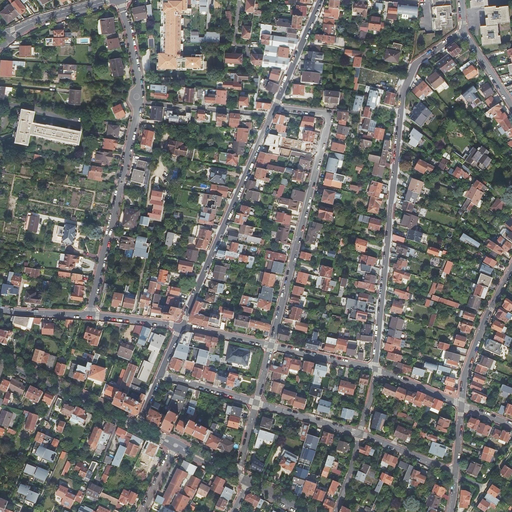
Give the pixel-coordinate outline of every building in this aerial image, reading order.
[(26,9),(25,8),(18,0),(14,0),(11,3),(19,13),(20,14),(26,9)] [(183,14),(183,0),(161,0),(160,67),(202,68),(202,55),(182,55),(183,14)] [(187,0),(183,0),(183,14),(192,14),(192,8),(187,8),(187,4),(187,0)] [(199,4),(199,9),(199,11),(207,11),(207,5),(207,0),(199,0),(200,0),(199,4)] [(245,11),(254,12),(254,10),(255,4),(255,1),(247,0),(246,0),(247,1),(246,5),(245,11)] [(452,27),(451,17),(449,17),(449,13),(450,13),(448,0),(432,0),(434,15),(432,15),(434,29),(441,29),(441,26),(445,26),(445,27),(452,27)] [(486,26),(481,27),(483,45),(499,44),(498,36),(497,33),(498,32),(497,23),(500,22),(501,23),(508,22),(507,6),(499,7),(499,8),(496,8),(496,6),(488,6),(487,0),(471,0),(472,9),(485,7),(486,26)] [(329,8),(338,9),(339,2),(330,1),(329,8)] [(397,14),(398,5),(398,3),(393,2),(394,5),(393,9),(389,8),(388,13),(388,19),(396,20),(397,16),(397,14)] [(19,13),(11,3),(0,11),(0,12),(7,21),(19,13)] [(368,5),(364,4),(358,4),(354,3),(353,11),(362,13),(361,17),(366,17),(368,5)] [(408,17),(417,18),(417,16),(418,7),(414,7),(414,6),(409,6),(403,6),(398,5),(397,14),(403,14),(408,15),(408,17)] [(145,6),(133,9),(135,19),(147,17),(145,6)] [(291,10),(290,14),(290,15),(293,15),(302,16),(305,16),(306,7),(297,6),(296,11),(291,10)] [(337,19),(338,9),(329,8),(328,11),(325,11),(324,16),(328,17),(328,18),(334,18),(333,20),(335,20),(337,20),(337,19)] [(277,19),(276,26),(278,26),(287,27),(303,29),(304,26),(301,26),(302,16),(293,15),(292,25),(290,25),(291,23),(282,22),(282,20),(277,19)] [(368,29),(380,31),(381,23),(381,18),(370,16),(369,24),(368,29)] [(100,19),(102,35),(106,34),(114,33),(115,33),(113,17),(100,19)] [(367,32),(368,29),(369,24),(360,23),(359,31),(360,31),(360,32),(360,36),(359,36),(357,36),(356,40),(366,41),(367,32)] [(260,34),(263,34),(270,35),(271,25),(261,24),(260,34)] [(323,35),(323,36),(324,36),(332,37),(334,37),(337,38),(337,34),(336,32),(336,28),(334,28),(334,26),(325,25),(324,25),(323,31),(325,32),(324,35),(323,35)] [(243,27),(243,31),(242,38),(251,38),(252,27),(243,26),(243,27)] [(297,30),(288,29),(287,36),(296,37),(297,30)] [(214,43),(219,43),(220,33),(206,32),(206,38),(206,42),(214,43)] [(114,33),(106,34),(109,49),(119,47),(117,38),(115,38),(114,33)] [(259,40),(259,44),(265,44),(269,44),(269,45),(280,47),(279,53),(276,52),(277,49),(270,48),(270,47),(269,47),(268,48),(267,48),(267,46),(265,46),(264,55),(262,65),(262,67),(273,68),(281,70),(285,70),(290,58),(288,58),(289,48),(294,49),(298,39),(270,35),(263,34),(262,41),(259,40)] [(334,44),(334,37),(332,37),(324,36),(323,36),(316,35),(315,40),(318,40),(322,40),(322,42),(334,44)] [(455,43),(445,50),(448,53),(450,52),(451,54),(453,56),(454,56),(458,53),(460,51),(461,50),(461,49),(460,47),(459,47),(458,48),(455,43)] [(18,46),(18,54),(30,54),(30,46),(18,46)] [(400,52),(401,49),(388,46),(387,49),(387,50),(384,60),(398,63),(400,52)] [(72,47),(61,47),(61,55),(72,55),(72,47)] [(322,60),(323,54),(320,53),(318,53),(311,52),(309,52),(308,62),(314,63),(315,59),(317,60),(322,60)] [(232,54),(226,53),(225,63),(241,64),(242,54),(236,54),(232,54)] [(262,65),(264,55),(258,54),(254,54),(251,54),(251,61),(254,64),(262,65)] [(442,61),(449,69),(452,67),(456,64),(449,55),(442,61)] [(360,67),(362,58),(352,57),(350,67),(356,68),(360,68),(360,67)] [(120,58),(109,60),(112,72),(113,76),(124,74),(120,58)] [(24,62),(0,60),(0,62),(0,75),(10,76),(11,72),(14,73),(15,69),(11,69),(11,65),(24,65),(24,62)] [(443,73),(449,69),(442,61),(441,60),(439,62),(436,64),(443,73)] [(314,63),(308,62),(305,61),(304,70),(313,71),(314,63)] [(76,65),(64,64),(64,70),(61,70),(60,70),(59,72),(59,78),(71,78),(71,74),(72,74),(74,72),(74,71),(76,71),(76,65)] [(471,65),(462,71),(468,80),(472,77),(477,74),(471,65)] [(371,81),(366,80),(368,69),(360,67),(360,68),(357,84),(366,86),(372,88),(372,86),(370,86),(371,81)] [(281,70),(273,68),(269,78),(270,78),(269,80),(273,82),(274,80),(278,81),(281,70)] [(319,74),(303,72),(302,77),(304,77),(303,83),(318,85),(319,74)] [(448,86),(444,81),(441,78),(439,75),(436,72),(430,76),(427,79),(435,89),(440,84),(444,89),(445,89),(448,87),(448,86)] [(246,75),(246,74),(231,73),(230,78),(235,78),(234,80),(232,79),(232,81),(234,81),(241,81),(241,79),(245,79),(246,79),(246,75)] [(273,82),(269,80),(261,77),(260,82),(262,82),(262,81),(264,81),(263,83),(265,84),(264,86),(263,88),(266,89),(275,93),(279,85),(273,82)] [(230,81),(224,81),(223,81),(223,86),(233,87),(233,88),(241,89),(241,81),(234,81),(232,81),(230,81)] [(426,97),(432,91),(423,82),(417,88),(423,94),(425,96),(426,96),(426,97)] [(161,93),(166,93),(167,85),(151,84),(151,89),(155,90),(161,90),(161,93)] [(413,84),(411,88),(412,90),(411,91),(418,98),(423,94),(417,88),(413,84)] [(493,93),(487,84),(480,89),(486,98),(493,93)] [(304,86),(294,85),(293,95),(303,96),(304,86)] [(477,91),(472,85),(461,95),(466,101),(473,102),(474,103),(476,106),(481,102),(474,94),(477,91)] [(186,88),(186,87),(178,86),(178,94),(185,95),(185,101),(193,102),(194,89),(186,88)] [(376,89),(372,88),(366,86),(365,89),(370,90),(366,107),(373,109),(375,110),(376,105),(378,97),(379,93),(383,94),(383,91),(380,90),(376,89)] [(205,97),(205,102),(215,103),(216,98),(216,90),(214,89),(213,89),(212,95),(209,94),(208,97),(205,97)] [(226,90),(216,90),(216,98),(215,103),(225,104),(225,98),(226,90)] [(324,103),(338,104),(338,105),(339,105),(340,93),(339,93),(326,92),(326,91),(325,91),(324,103)] [(393,107),(396,95),(390,93),(387,92),(384,104),(393,107)] [(81,95),(70,93),(69,104),(80,105),(81,95)] [(253,107),(268,109),(271,104),(255,102),(257,93),(254,93),(253,107)] [(494,105),(495,107),(498,105),(499,104),(497,102),(498,101),(494,95),(486,101),(488,104),(488,103),(490,106),(490,105),(491,106),(494,105)] [(352,111),(354,111),(358,112),(358,108),(361,108),(361,106),(363,98),(356,96),(355,101),(352,111)] [(248,97),(240,97),(239,104),(247,105),(248,97)] [(432,113),(420,102),(412,113),(414,114),(410,119),(421,127),(432,113)] [(120,105),(113,108),(118,119),(125,115),(120,105)] [(491,119),(494,117),(501,112),(500,109),(501,109),(498,105),(495,107),(484,114),(487,118),(488,118),(489,117),(491,119)] [(152,121),(160,122),(162,122),(163,107),(153,106),(152,121)] [(370,119),(373,109),(366,107),(363,117),(366,118),(370,119)] [(80,132),(45,125),(45,126),(32,123),(34,112),(21,110),(14,143),(27,146),(29,135),(43,138),(42,138),(77,145),(80,132)] [(172,115),(172,111),(166,111),(166,121),(178,122),(178,115),(172,115)] [(205,111),(198,111),(197,120),(203,121),(203,122),(209,123),(210,116),(205,115),(205,111)] [(347,122),(348,114),(338,112),(337,121),(340,121),(339,125),(345,126),(346,122),(347,122)] [(494,117),(498,123),(499,123),(506,118),(507,118),(504,114),(503,114),(501,112),(494,117)] [(240,115),(230,114),(230,123),(239,125),(240,115)] [(217,115),(216,127),(224,127),(224,126),(221,126),(222,121),(226,122),(227,116),(217,115)] [(277,125),(286,127),(287,122),(288,122),(289,118),(277,116),(273,124),(277,125)] [(303,117),(299,130),(300,130),(303,130),(306,131),(312,132),(314,118),(303,117)] [(370,120),(370,119),(366,118),(364,125),(363,124),(363,127),(359,126),(358,130),(362,130),(362,129),(368,130),(370,120)] [(497,130),(501,136),(506,133),(511,128),(511,126),(506,118),(499,123),(502,127),(497,130)] [(375,128),(376,122),(370,120),(368,130),(367,132),(368,132),(374,133),(375,128)] [(284,134),(286,127),(277,125),(276,129),(278,130),(278,132),(279,133),(278,137),(285,138),(286,134),(284,134)] [(119,127),(108,126),(107,136),(117,137),(119,127)] [(345,136),(347,136),(348,128),(339,126),(337,133),(345,135),(345,136)] [(384,131),(375,128),(374,133),(373,137),(373,138),(382,140),(384,131)] [(409,145),(415,148),(423,135),(413,128),(409,135),(411,137),(409,139),(411,140),(408,144),(409,145)] [(238,129),(237,142),(245,143),(247,143),(248,129),(246,129),(242,129),(238,129)] [(154,132),(145,130),(141,146),(150,148),(154,132)] [(302,142),(313,144),(315,133),(312,132),(306,131),(303,130),(302,142)] [(373,137),(374,133),(368,132),(367,136),(363,135),(363,139),(370,141),(371,137),(373,137)] [(312,156),(314,156),(317,145),(313,144),(302,142),(297,141),(285,138),(278,137),(268,135),(264,145),(270,147),(292,151),(312,156)] [(117,141),(104,139),(102,149),(114,151),(114,145),(115,143),(116,143),(117,141)] [(163,139),(161,149),(170,151),(169,155),(171,155),(171,156),(172,157),(173,158),(174,158),(175,158),(176,158),(176,157),(177,157),(177,156),(179,156),(186,157),(188,148),(188,147),(182,146),(183,143),(180,142),(177,142),(176,142),(173,141),(163,139)] [(372,143),(372,142),(361,139),(359,148),(364,150),(365,147),(371,148),(372,143)] [(237,142),(234,141),(234,145),(229,145),(227,154),(228,154),(238,155),(243,156),(245,143),(237,142)] [(331,151),(343,154),(345,146),(333,143),(331,151)] [(485,170),(489,173),(491,171),(494,167),(491,164),(493,161),(487,157),(490,153),(481,147),(479,149),(479,148),(477,151),(473,148),(469,153),(470,154),(468,156),(465,154),(463,158),(455,152),(455,151),(448,146),(444,151),(452,157),(462,165),(465,161),(471,165),(473,161),(477,164),(478,163),(486,168),(485,170)] [(292,151),(270,147),(268,154),(278,156),(289,159),(290,156),(292,151)] [(188,148),(186,157),(185,160),(192,161),(195,149),(188,148)] [(312,156),(292,151),(290,156),(301,158),(302,155),(303,155),(302,160),(300,160),(299,164),(309,167),(312,156)] [(385,163),(387,152),(382,151),(381,158),(379,164),(379,166),(384,167),(385,163)] [(108,159),(111,159),(112,154),(102,152),(102,153),(96,152),(95,163),(107,164),(108,161),(108,159)] [(444,152),(441,156),(449,162),(452,158),(444,152)] [(268,154),(261,153),(254,168),(257,168),(267,170),(284,174),(285,169),(268,165),(271,160),(277,161),(278,156),(268,154)] [(238,155),(228,154),(227,160),(226,160),(225,162),(227,162),(227,163),(237,165),(238,155)] [(344,156),(335,154),(333,159),(329,158),(326,172),(332,173),(334,174),(336,174),(339,161),(342,162),(344,156)] [(381,158),(369,155),(368,160),(372,161),(372,162),(376,163),(379,164),(381,158)] [(446,166),(447,166),(449,162),(443,159),(438,168),(443,170),(446,166)] [(434,167),(420,160),(415,169),(427,176),(430,171),(431,172),(434,167)] [(133,182),(147,185),(149,173),(151,164),(138,161),(133,182)] [(382,177),(384,167),(379,166),(379,164),(376,163),(376,164),(375,163),(372,176),(382,178),(382,177)] [(367,166),(357,164),(355,170),(365,173),(367,166)] [(96,177),(99,178),(101,168),(92,166),(90,172),(89,171),(87,179),(93,180),(95,181),(96,177)] [(468,174),(470,171),(463,166),(461,170),(468,174)] [(227,171),(213,168),(210,181),(225,183),(227,171)] [(267,170),(257,168),(255,179),(257,180),(259,180),(269,182),(270,180),(265,179),(267,170)] [(469,175),(468,174),(461,170),(458,168),(455,172),(453,176),(457,179),(458,178),(459,179),(461,176),(467,180),(469,175)] [(300,181),(302,177),(303,172),(294,170),(292,180),(300,182),(300,181)] [(327,173),(325,179),(338,182),(341,183),(343,183),(345,177),(336,174),(334,174),(334,176),(331,175),(327,173)] [(338,182),(325,179),(324,185),(329,186),(335,187),(340,188),(341,183),(338,182)] [(412,180),(408,190),(418,194),(419,194),(423,184),(412,180)] [(256,183),(248,181),(245,190),(248,191),(252,192),(253,189),(255,189),(256,183)] [(473,187),(479,191),(480,190),(483,192),(486,187),(477,181),(473,187)] [(383,198),(387,198),(387,196),(384,196),(380,195),(381,192),(379,192),(380,190),(382,184),(372,182),(368,196),(371,197),(372,197),(382,199),(382,198),(383,198)] [(285,186),(280,185),(278,192),(276,197),(280,198),(281,198),(283,190),(284,190),(285,186)] [(357,192),(356,194),(360,194),(362,188),(350,185),(349,190),(357,192)] [(228,188),(219,186),(218,193),(216,193),(216,195),(226,197),(228,188)] [(159,220),(164,192),(151,190),(148,204),(152,205),(151,213),(147,212),(146,217),(140,216),(139,224),(148,226),(149,218),(159,220)] [(302,203),(305,193),(299,192),(293,190),(291,200),(299,202),(302,203)] [(408,190),(405,201),(414,204),(418,194),(408,190)] [(256,202),(258,193),(252,192),(248,191),(246,200),(256,202)] [(336,193),(330,192),(330,193),(325,192),(323,202),(333,205),(336,193)] [(210,195),(204,194),(202,204),(206,206),(204,213),(215,215),(217,206),(220,206),(222,197),(210,195)] [(492,206),(490,208),(497,214),(500,210),(499,209),(504,204),(505,205),(508,202),(500,196),(499,197),(497,199),(496,200),(492,206)] [(381,204),(382,199),(372,197),(371,197),(368,212),(377,214),(380,204),(381,204)] [(297,212),(299,202),(291,200),(281,198),(280,198),(279,204),(289,206),(288,209),(297,212)] [(405,201),(404,201),(401,209),(411,213),(411,212),(413,208),(414,204),(405,201)] [(248,208),(241,206),(239,214),(247,216),(249,216),(251,208),(248,208)] [(419,214),(424,216),(427,210),(421,207),(419,214)] [(139,211),(126,208),(123,226),(135,228),(139,211)] [(333,211),(321,208),(318,218),(332,221),(333,218),(332,217),(333,211)] [(212,229),(217,230),(219,226),(213,224),(215,215),(204,213),(202,213),(200,222),(207,224),(206,227),(212,229)] [(289,224),(291,216),(278,213),(276,222),(282,224),(285,224),(285,223),(289,224)] [(405,213),(401,227),(408,229),(417,232),(419,227),(416,226),(419,218),(405,213)] [(239,214),(237,214),(235,224),(241,225),(244,225),(245,222),(246,222),(247,216),(239,214)] [(371,218),(365,216),(359,215),(358,221),(364,223),(365,223),(364,228),(379,232),(381,221),(371,218)] [(309,228),(307,236),(316,238),(317,234),(318,231),(320,232),(321,229),(322,225),(313,222),(312,227),(314,227),(313,229),(309,228)] [(31,223),(29,223),(27,231),(36,233),(37,224),(31,223)] [(58,228),(77,232),(76,232),(77,226),(65,224),(64,228),(59,227),(58,228)] [(275,242),(286,245),(287,240),(286,240),(288,230),(289,230),(290,226),(289,225),(285,224),(282,224),(281,228),(279,227),(275,242)] [(199,239),(209,241),(212,229),(206,227),(199,225),(196,239),(199,239)] [(241,225),(239,234),(251,237),(254,228),(251,227),(246,226),(244,225),(241,225)] [(75,240),(77,232),(58,228),(57,237),(62,238),(61,243),(73,246),(74,240),(75,240)] [(408,240),(420,244),(423,234),(417,232),(408,229),(407,234),(410,235),(408,240)] [(246,241),(260,244),(261,239),(257,238),(251,237),(239,234),(230,232),(228,240),(236,242),(237,237),(247,239),(246,241)] [(502,236),(511,243),(511,233),(509,235),(508,233),(507,234),(505,232),(502,236)] [(170,246),(171,246),(173,239),(174,239),(175,234),(168,233),(165,245),(170,246)] [(481,244),(464,233),(461,237),(460,240),(464,242),(465,240),(472,244),(478,248),(481,244)] [(393,235),(393,240),(403,244),(404,239),(393,235)] [(122,236),(121,241),(120,249),(129,251),(129,249),(134,250),(137,239),(125,237),(122,236)] [(316,238),(307,236),(305,243),(311,245),(311,244),(314,245),(316,238)] [(147,239),(137,237),(137,239),(134,250),(133,254),(145,257),(147,248),(148,246),(144,245),(145,244),(146,244),(147,239)] [(504,250),(507,252),(511,245),(507,242),(500,237),(497,240),(495,244),(504,250)] [(205,250),(209,241),(199,239),(196,248),(205,250)] [(364,252),(367,242),(357,239),(354,249),(364,252)] [(486,247),(501,256),(504,250),(495,244),(494,244),(492,242),(488,240),(487,242),(488,242),(489,243),(486,247)] [(226,252),(236,254),(238,244),(233,243),(232,244),(231,243),(230,248),(227,247),(226,252)] [(408,248),(398,245),(396,250),(397,250),(396,253),(408,257),(409,253),(407,252),(408,248)] [(439,251),(430,248),(428,253),(437,256),(439,251)] [(196,262),(198,252),(187,249),(187,254),(184,253),(183,258),(186,258),(186,259),(196,262)] [(219,250),(215,258),(224,260),(225,259),(226,252),(219,250)] [(264,260),(269,261),(284,264),(286,256),(266,251),(264,260)] [(237,258),(238,254),(236,254),(226,252),(225,259),(233,261),(234,258),(237,258)] [(241,255),(238,254),(237,258),(240,259),(239,261),(242,261),(247,263),(247,262),(249,263),(248,265),(247,265),(246,268),(251,270),(253,263),(255,258),(249,257),(248,258),(244,257),(240,256),(241,255)] [(79,257),(65,255),(64,263),(60,262),(59,268),(71,270),(72,270),(73,269),(73,268),(74,268),(75,266),(75,264),(75,263),(78,263),(79,257)] [(372,267),(373,267),(373,264),(375,264),(377,259),(368,257),(361,255),(360,260),(363,260),(362,264),(366,265),(372,267)] [(496,262),(491,259),(487,257),(484,262),(493,267),(496,262)] [(394,263),(393,268),(396,269),(400,271),(402,266),(405,267),(407,262),(405,262),(399,260),(397,264),(394,263)] [(192,272),(194,264),(180,261),(177,274),(180,275),(185,276),(186,271),(192,272)] [(269,261),(267,273),(273,275),(273,272),(281,274),(284,264),(269,261)] [(214,272),(225,274),(226,269),(229,270),(230,265),(221,263),(220,267),(216,266),(214,272)] [(366,274),(364,283),(374,285),(376,276),(369,275),(371,269),(372,267),(366,265),(362,264),(358,264),(356,273),(363,274),(366,274)] [(444,270),(449,273),(452,266),(446,264),(444,270)] [(482,274),(489,277),(492,270),(489,268),(489,267),(484,264),(483,266),(485,267),(482,274)] [(325,278),(330,280),(332,269),(322,267),(319,277),(325,278)] [(39,270),(27,268),(25,268),(24,271),(24,273),(30,274),(30,278),(38,279),(39,270)] [(400,271),(396,269),(393,276),(395,276),(394,278),(393,281),(400,284),(402,278),(404,272),(403,272),(400,271)] [(179,279),(180,275),(177,274),(160,270),(157,284),(160,285),(165,286),(166,283),(169,284),(170,276),(179,279)] [(458,278),(464,280),(467,272),(461,270),(458,278)] [(6,284),(11,285),(13,286),(19,287),(21,278),(13,276),(13,273),(9,272),(8,275),(6,284)] [(223,281),(225,274),(214,272),(213,279),(223,281)] [(262,287),(273,289),(276,275),(273,275),(267,273),(261,272),(259,281),(263,282),(262,287)] [(299,272),(296,283),(306,285),(308,276),(317,279),(315,288),(318,288),(319,282),(320,282),(321,278),(319,277),(317,277),(315,276),(299,272)] [(82,280),(82,276),(73,274),(72,280),(76,281),(76,284),(85,285),(85,281),(82,280)] [(481,274),(477,285),(488,288),(489,284),(490,285),(492,278),(489,277),(481,274)] [(335,287),(336,282),(330,280),(325,278),(325,279),(323,289),(330,291),(331,286),(335,287)] [(155,294),(157,284),(150,282),(149,285),(149,287),(148,289),(148,290),(147,297),(144,308),(144,311),(147,312),(151,293),(155,294)] [(374,291),(375,285),(374,285),(364,283),(361,282),(359,282),(358,287),(368,289),(368,291),(372,292),(373,290),(374,291)] [(215,293),(220,294),(221,289),(222,285),(212,283),(211,288),(210,288),(209,290),(209,292),(214,294),(215,293)] [(242,296),(248,297),(249,296),(247,295),(249,289),(251,290),(252,287),(250,286),(251,284),(246,283),(244,289),(242,296)] [(2,284),(1,292),(0,294),(6,295),(6,294),(13,295),(13,293),(17,294),(18,288),(13,287),(13,286),(11,285),(6,284),(2,284)] [(481,298),(484,299),(488,288),(477,285),(473,296),(481,298)] [(82,301),(84,287),(76,286),(75,294),(70,293),(69,299),(82,301)] [(178,299),(181,289),(168,286),(167,291),(171,291),(170,297),(178,299)] [(305,297),(306,298),(307,293),(303,292),(304,289),(294,286),(293,291),(293,292),(292,294),(293,294),(301,296),(305,297)] [(406,293),(395,289),(388,287),(387,291),(394,293),(395,294),(394,296),(398,298),(407,301),(408,299),(410,300),(412,295),(410,294),(406,293)] [(125,299),(123,307),(134,309),(135,301),(128,299),(130,292),(126,291),(125,299)] [(35,293),(27,292),(25,302),(31,303),(32,302),(40,304),(41,298),(35,297),(35,293)] [(112,306),(121,308),(124,295),(115,293),(112,306)] [(219,296),(207,294),(205,301),(217,304),(219,296)] [(299,304),(301,296),(293,294),(292,298),(291,298),(290,303),(293,304),(292,307),(302,310),(303,305),(299,304)] [(366,303),(373,304),(374,300),(371,299),(372,296),(360,294),(358,301),(361,301),(366,303)] [(467,307),(477,310),(479,307),(480,303),(481,298),(473,296),(471,295),(467,307)] [(264,301),(248,297),(242,296),(241,300),(238,306),(240,306),(243,307),(243,306),(245,307),(247,306),(248,303),(247,302),(245,301),(246,301),(248,301),(248,300),(259,302),(257,308),(269,311),(271,303),(264,301)] [(447,300),(433,296),(432,300),(458,309),(459,304),(452,302),(447,300)] [(178,307),(180,299),(178,299),(170,297),(169,297),(167,304),(170,305),(171,306),(172,306),(173,307),(178,307)] [(358,301),(348,299),(346,309),(349,309),(357,311),(364,312),(365,309),(366,303),(361,301),(358,301)] [(511,307),(511,302),(507,299),(504,303),(505,303),(502,307),(509,312),(511,307)] [(394,302),(391,311),(401,314),(404,303),(400,301),(399,303),(394,302)] [(191,323),(208,327),(209,322),(209,318),(205,317),(205,316),(203,316),(197,314),(199,311),(200,311),(201,308),(204,310),(207,304),(203,303),(202,303),(201,304),(197,302),(189,320),(191,323)] [(158,308),(158,305),(153,304),(151,312),(161,314),(162,309),(161,309),(161,307),(160,307),(159,308),(158,308)] [(178,319),(182,310),(172,308),(171,310),(170,310),(170,311),(171,311),(170,314),(168,313),(169,307),(164,306),(162,319),(175,321),(178,319)] [(297,322),(300,322),(303,310),(302,310),(292,307),(289,320),(297,322)] [(229,312),(230,309),(224,308),(223,314),(222,317),(232,319),(233,313),(229,312)] [(508,312),(501,308),(498,312),(499,312),(496,317),(506,323),(508,320),(505,317),(508,312)] [(357,311),(349,309),(347,319),(349,319),(351,320),(355,320),(356,319),(361,321),(361,319),(366,320),(367,313),(364,312),(357,311)] [(463,318),(472,321),(474,315),(462,311),(460,310),(459,315),(460,316),(459,317),(462,318),(463,318)] [(217,316),(210,314),(209,318),(209,322),(214,323),(214,324),(215,325),(216,323),(218,324),(220,317),(217,316)] [(249,325),(250,320),(250,318),(236,315),(234,325),(239,326),(239,325),(249,327),(249,325)] [(390,329),(401,332),(405,320),(393,316),(390,329)] [(19,318),(15,317),(13,324),(27,328),(31,329),(33,322),(34,318),(19,318)] [(308,325),(285,319),(284,322),(292,324),(292,325),(294,326),(294,327),(295,329),(306,332),(308,325)] [(258,328),(260,322),(250,320),(249,325),(258,328)] [(495,321),(492,329),(498,332),(501,333),(504,326),(495,321)] [(268,336),(271,325),(260,322),(258,328),(266,331),(265,335),(268,336)] [(472,325),(463,322),(461,331),(469,333),(470,329),(471,329),(472,325)] [(53,325),(43,324),(42,334),(53,335),(53,325)] [(361,336),(372,337),(373,335),(370,334),(370,329),(371,329),(371,326),(365,325),(365,330),(361,330),(361,334),(361,336)] [(143,327),(136,326),(133,334),(139,337),(140,335),(143,327)] [(97,347),(102,332),(95,330),(87,327),(84,335),(86,339),(91,341),(90,344),(91,345),(97,347)] [(150,330),(143,327),(140,335),(146,337),(146,338),(147,339),(150,330)] [(280,329),(278,339),(287,342),(288,338),(289,336),(290,337),(289,338),(293,339),(295,332),(290,331),(290,332),(280,329)] [(316,342),(318,330),(314,329),(311,339),(311,341),(310,340),(307,340),(305,349),(314,351),(316,342)] [(400,340),(402,332),(401,332),(390,329),(388,336),(389,337),(400,340)] [(0,343),(7,345),(10,335),(11,336),(12,335),(13,333),(12,332),(11,332),(10,332),(10,333),(4,331),(4,332),(0,330),(0,343)] [(165,338),(151,332),(147,342),(150,344),(148,350),(152,351),(147,362),(144,361),(137,379),(146,383),(154,365),(153,365),(158,354),(165,338)] [(183,334),(173,358),(185,361),(195,363),(206,366),(206,363),(207,360),(209,353),(209,352),(205,351),(195,348),(196,347),(190,342),(192,333),(188,332),(183,334)] [(502,344),(505,335),(501,333),(498,332),(494,340),(502,344)] [(348,341),(348,340),(349,334),(344,333),(343,339),(338,338),(337,340),(336,346),(335,350),(346,352),(348,341)] [(212,338),(196,334),(195,337),(195,339),(204,341),(204,342),(208,343),(207,345),(205,351),(209,352),(210,347),(211,343),(212,338)] [(140,335),(139,337),(137,342),(144,345),(146,338),(146,337),(140,335)] [(463,348),(466,338),(457,335),(454,345),(463,348)] [(401,340),(400,340),(389,337),(387,344),(399,347),(400,347),(403,348),(405,341),(401,340)] [(218,339),(212,338),(211,343),(210,347),(209,352),(209,353),(207,360),(217,362),(220,363),(221,356),(213,354),(215,348),(215,345),(217,346),(218,339)] [(326,344),(324,350),(334,352),(335,346),(336,346),(337,340),(327,338),(326,344)] [(501,352),(502,353),(503,351),(504,351),(505,350),(505,349),(505,348),(505,347),(505,346),(504,346),(503,346),(487,339),(484,346),(486,347),(485,350),(490,352),(493,353),(499,356),(500,355),(501,352)] [(346,352),(346,354),(355,355),(357,346),(357,344),(356,344),(356,342),(348,341),(346,352)] [(438,349),(447,352),(449,345),(440,343),(438,349)] [(130,360),(135,349),(122,344),(117,354),(130,360)] [(388,353),(398,355),(400,347),(399,347),(387,344),(386,344),(384,350),(388,351),(387,352),(388,353)] [(221,356),(220,363),(226,364),(227,360),(234,362),(247,365),(250,353),(237,351),(238,349),(230,347),(227,357),(221,356)] [(49,355),(36,351),(33,361),(41,363),(41,362),(46,364),(49,355)] [(444,359),(458,362),(460,356),(446,352),(444,359)] [(388,353),(386,360),(394,362),(400,363),(402,356),(398,355),(388,353)] [(94,356),(88,354),(86,358),(89,359),(88,363),(87,363),(86,368),(72,363),(68,376),(84,381),(86,373),(88,373),(88,371),(89,371),(94,356)] [(289,371),(289,369),(292,360),(292,358),(293,356),(286,354),(283,368),(271,365),(269,371),(274,372),(281,374),(288,375),(289,371)] [(490,370),(493,361),(483,356),(479,365),(490,370)] [(182,362),(173,358),(169,367),(178,371),(182,362)] [(298,371),(301,372),(302,370),(303,363),(300,363),(300,362),(295,360),(295,359),(292,358),(292,360),(289,369),(298,371)] [(458,363),(443,359),(442,362),(444,362),(443,366),(456,369),(458,363)] [(195,363),(185,361),(183,367),(192,371),(195,363)] [(313,364),(304,361),(303,363),(302,370),(311,373),(311,374),(313,375),(314,374),(316,365),(313,364)] [(407,371),(412,373),(413,368),(404,365),(403,365),(403,364),(400,363),(394,362),(393,366),(402,370),(402,373),(406,374),(407,371)] [(436,372),(438,365),(425,362),(424,369),(428,370),(428,371),(432,372),(433,371),(436,372)] [(55,373),(63,376),(66,366),(58,363),(55,373)] [(129,364),(127,369),(126,370),(126,371),(120,387),(122,388),(125,390),(129,391),(129,389),(142,395),(146,396),(147,392),(130,386),(131,385),(137,368),(129,364)] [(192,376),(200,379),(203,370),(198,369),(199,366),(195,365),(192,376)] [(316,365),(314,374),(325,376),(327,368),(316,365)] [(491,374),(492,371),(490,370),(479,365),(478,365),(475,372),(482,374),(483,371),(491,374)] [(105,370),(95,366),(92,375),(102,379),(105,370)] [(450,373),(451,369),(439,366),(436,374),(441,375),(442,372),(440,372),(440,371),(450,373)] [(208,368),(205,367),(204,371),(203,373),(202,377),(206,378),(206,379),(214,382),(215,379),(216,374),(213,373),(208,372),(210,368),(208,368)] [(419,376),(423,378),(425,371),(421,370),(413,368),(412,373),(419,375),(419,376)] [(111,397),(115,399),(118,390),(119,390),(120,387),(126,371),(123,370),(117,384),(118,384),(117,387),(109,383),(108,386),(105,385),(102,394),(109,396),(111,397)] [(217,372),(216,374),(215,379),(219,380),(221,381),(221,382),(221,383),(226,384),(229,375),(227,374),(224,374),(217,372)] [(281,374),(274,372),(271,384),(273,385),(271,391),(281,394),(284,385),(278,383),(281,374)] [(226,384),(225,389),(231,391),(232,387),(233,387),(233,386),(237,387),(238,387),(240,382),(239,381),(237,380),(239,375),(238,375),(230,373),(229,375),(226,384)] [(361,374),(357,395),(364,396),(366,385),(367,385),(369,376),(361,374)] [(485,378),(476,374),(473,381),(482,385),(485,378)] [(445,385),(452,388),(455,379),(447,377),(444,385),(445,385)] [(311,387),(319,389),(321,380),(313,378),(311,387)] [(9,387),(10,383),(3,380),(0,389),(7,392),(7,391),(9,387)] [(26,388),(22,386),(11,380),(10,383),(9,387),(23,394),(26,388)] [(340,382),(338,392),(348,394),(348,392),(353,394),(355,387),(350,385),(340,382)] [(473,390),(479,393),(481,389),(483,386),(473,382),(470,389),(473,390)] [(385,384),(382,393),(394,398),(395,397),(398,390),(385,384)] [(188,388),(179,385),(173,396),(173,397),(170,403),(168,407),(170,408),(181,412),(181,411),(182,407),(182,406),(184,400),(188,388)] [(457,395),(457,389),(452,388),(445,385),(444,389),(446,390),(445,393),(454,397),(457,395)] [(511,394),(511,393),(511,388),(503,385),(501,389),(504,390),(502,395),(507,397),(508,392),(511,394)] [(38,403),(43,393),(30,387),(25,397),(30,399),(30,400),(32,402),(32,401),(38,403)] [(122,388),(120,387),(119,390),(118,390),(115,399),(113,404),(122,409),(126,397),(129,391),(125,390),(123,394),(120,393),(122,388)] [(320,400),(323,390),(319,389),(311,387),(309,394),(317,396),(316,399),(320,400)] [(398,388),(398,390),(395,397),(404,400),(407,392),(398,388)] [(485,400),(487,396),(479,393),(473,390),(471,394),(473,395),(471,399),(479,403),(481,399),(485,400)] [(3,401),(3,404),(7,405),(11,395),(12,394),(9,393),(7,392),(3,401)] [(55,396),(46,392),(42,400),(48,403),(47,404),(48,405),(46,408),(48,410),(55,396)] [(405,400),(413,403),(416,395),(412,393),(412,394),(409,392),(405,400)] [(417,406),(421,408),(422,404),(426,396),(417,392),(416,395),(413,403),(417,405),(417,406)] [(279,405),(284,406),(288,395),(283,393),(279,405)] [(126,397),(122,409),(135,415),(138,414),(146,396),(142,395),(140,398),(132,394),(131,397),(130,397),(129,398),(126,397)] [(167,394),(163,404),(168,407),(170,403),(173,397),(167,394)] [(426,396),(422,404),(428,406),(431,408),(435,399),(426,396)] [(293,408),(304,411),(307,400),(296,397),(293,408)] [(439,411),(442,403),(435,399),(431,408),(439,411)] [(332,404),(320,400),(317,410),(329,414),(332,404)] [(71,417),(75,410),(70,407),(71,406),(66,404),(62,413),(71,417)] [(188,407),(188,408),(187,413),(189,414),(193,416),(195,409),(196,406),(190,404),(188,407)] [(227,414),(231,415),(240,418),(242,409),(233,407),(231,407),(228,406),(226,414),(227,414)] [(71,417),(71,418),(79,421),(84,424),(87,418),(85,417),(84,416),(83,414),(84,413),(85,411),(76,407),(76,409),(75,410),(71,417)] [(352,418),(353,418),(354,411),(353,411),(343,409),(343,408),(340,418),(341,418),(349,420),(351,420),(352,418)] [(199,412),(195,409),(193,416),(191,419),(188,425),(186,430),(185,432),(204,441),(209,430),(202,427),(202,426),(197,424),(193,423),(199,412)] [(3,410),(0,418),(0,425),(4,427),(8,428),(13,414),(3,410)] [(157,413),(151,410),(147,418),(149,422),(158,427),(161,421),(164,416),(162,415),(162,414),(160,413),(160,414),(157,413)] [(24,411),(23,416),(29,418),(25,428),(34,431),(37,421),(38,422),(40,417),(38,416),(30,414),(30,413),(24,411)] [(177,416),(169,411),(163,423),(161,428),(170,433),(179,415),(178,414),(178,415),(177,416)] [(228,425),(228,426),(238,428),(240,419),(231,416),(231,415),(227,414),(224,423),(228,425)] [(385,419),(375,415),(372,422),(373,422),(371,428),(375,429),(374,429),(376,430),(381,431),(385,419)] [(260,427),(270,430),(273,421),(263,418),(260,427)] [(441,418),(436,430),(446,433),(447,432),(448,430),(448,428),(450,421),(441,418)] [(479,422),(474,420),(471,419),(468,427),(476,430),(479,422)] [(188,425),(185,423),(179,420),(175,429),(179,431),(180,432),(180,433),(179,434),(182,436),(185,432),(186,430),(188,425)] [(66,423),(61,421),(57,432),(62,433),(66,423)] [(115,427),(106,422),(103,432),(101,436),(105,438),(107,434),(112,435),(115,427)] [(302,436),(301,440),(305,441),(307,434),(310,425),(304,423),(303,424),(305,425),(304,428),(302,428),(301,428),(298,435),(302,436)] [(491,429),(492,429),(480,424),(476,432),(488,437),(488,436),(491,429)] [(408,437),(410,437),(412,432),(398,427),(394,436),(405,441),(406,441),(408,437)] [(41,428),(35,441),(37,442),(42,444),(43,441),(44,441),(48,443),(49,441),(51,442),(52,439),(42,434),(44,430),(41,428)] [(106,456),(103,463),(114,466),(119,467),(125,453),(133,435),(118,428),(115,434),(121,437),(119,441),(121,446),(115,460),(110,458),(109,457),(106,456)] [(96,450),(99,442),(101,436),(103,432),(98,430),(94,429),(92,434),(89,442),(92,443),(91,445),(92,445),(91,448),(96,450)] [(495,430),(491,429),(488,436),(492,438),(492,439),(498,442),(499,440),(501,434),(495,431),(495,430)] [(209,430),(204,441),(203,443),(216,450),(217,448),(221,440),(212,435),(213,432),(209,430)] [(274,435),(260,431),(260,430),(254,448),(260,449),(263,439),(272,442),(274,435)] [(511,433),(503,430),(501,434),(499,440),(506,442),(507,443),(511,433)] [(333,436),(324,433),(321,442),(331,445),(333,436)] [(307,434),(305,441),(303,448),(300,457),(312,462),(315,452),(316,450),(320,438),(307,434)] [(133,435),(125,453),(135,457),(142,440),(133,435)] [(222,438),(221,440),(217,448),(222,451),(223,449),(230,453),(234,444),(222,438)] [(52,447),(57,449),(59,442),(56,440),(54,440),(51,447),(52,447)] [(42,444),(37,442),(32,454),(53,463),(57,454),(55,453),(57,449),(52,447),(50,451),(41,447),(42,444)] [(158,447),(147,442),(143,452),(154,457),(158,447)] [(349,444),(340,442),(337,450),(347,453),(349,444)] [(443,457),(446,447),(440,445),(433,442),(432,442),(431,446),(429,452),(443,457)] [(361,447),(360,452),(368,456),(368,454),(371,456),(373,455),(374,452),(373,450),(371,449),(371,448),(366,446),(365,449),(361,447)] [(492,457),(495,450),(485,447),(483,453),(492,456),(492,457)] [(298,457),(284,450),(283,451),(281,456),(279,459),(282,460),(279,465),(283,467),(282,467),(287,470),(287,469),(291,471),(295,463),(298,459),(298,457)] [(490,463),(492,456),(483,453),(481,460),(490,463)] [(398,459),(385,454),(382,462),(381,465),(379,468),(385,471),(388,464),(394,467),(395,465),(398,459)] [(335,458),(329,456),(325,466),(327,467),(336,470),(338,464),(334,462),(335,458)] [(259,462),(255,460),(251,468),(255,470),(259,462)] [(67,461),(61,476),(65,477),(71,463),(67,461)] [(158,495),(155,501),(161,505),(176,511),(183,511),(189,500),(190,501),(190,500),(191,500),(195,492),(194,491),(200,480),(192,476),(197,467),(185,461),(181,470),(178,469),(168,488),(163,498),(158,495)] [(82,480),(84,481),(85,478),(89,470),(83,467),(83,466),(83,465),(79,462),(74,471),(80,473),(79,475),(84,478),(82,480)] [(404,463),(401,462),(398,467),(402,469),(407,471),(404,481),(409,483),(409,482),(415,468),(404,463)] [(481,466),(472,462),(467,473),(476,477),(481,466)] [(47,478),(49,473),(39,468),(29,463),(28,466),(27,470),(26,469),(24,475),(28,476),(39,480),(38,482),(44,484),(45,482),(44,482),(46,478),(47,478)] [(89,470),(85,478),(89,479),(96,466),(92,464),(89,470)] [(364,464),(360,472),(366,475),(375,479),(377,473),(369,469),(370,467),(364,464)] [(107,466),(102,478),(106,480),(112,467),(107,466)] [(505,466),(504,466),(502,469),(503,469),(500,473),(508,478),(510,475),(511,475),(511,470),(505,466)] [(296,487),(294,494),(300,497),(302,492),(306,481),(308,476),(309,471),(297,467),(294,476),(292,483),(297,485),(296,487)] [(339,474),(340,471),(336,470),(327,467),(327,468),(325,467),(322,475),(326,477),(330,470),(333,471),(332,471),(339,474)] [(416,488),(416,486),(418,483),(418,482),(420,483),(424,485),(427,478),(420,475),(420,473),(414,470),(411,478),(417,480),(416,483),(413,481),(411,486),(412,486),(414,487),(416,488)] [(360,472),(358,471),(355,479),(359,481),(361,482),(363,483),(364,480),(368,482),(369,479),(365,478),(366,475),(360,472)] [(379,481),(381,482),(384,483),(386,484),(390,486),(394,478),(390,477),(390,478),(388,477),(388,476),(383,474),(379,481)] [(214,483),(213,482),(213,483),(210,489),(221,495),(224,488),(222,487),(222,486),(225,481),(217,477),(215,482),(214,483)] [(207,487),(201,484),(197,493),(206,497),(210,489),(213,483),(210,481),(207,487)] [(316,485),(306,481),(302,492),(313,495),(316,485)] [(337,487),(338,483),(333,481),(328,493),(333,495),(337,487)] [(34,491),(35,489),(26,486),(26,487),(22,485),(20,484),(18,488),(20,489),(17,496),(21,497),(20,500),(25,502),(25,501),(34,504),(36,500),(37,500),(39,495),(38,495),(39,493),(34,491)] [(102,493),(103,491),(90,485),(85,494),(85,496),(98,501),(100,497),(102,493)] [(448,501),(448,497),(443,495),(445,491),(444,489),(435,485),(432,494),(440,498),(441,498),(448,501)] [(71,508),(75,500),(76,497),(67,493),(68,490),(61,486),(57,495),(64,498),(61,504),(64,506),(71,508)] [(484,498),(492,503),(496,497),(498,498),(500,495),(498,493),(500,491),(492,486),(487,493),(488,493),(484,498)] [(233,491),(225,487),(224,488),(221,495),(219,498),(227,502),(233,491)] [(123,490),(119,501),(127,505),(128,502),(133,504),(137,495),(130,491),(129,493),(123,490)] [(325,493),(317,490),(313,498),(322,502),(325,493)] [(82,495),(83,493),(79,491),(76,497),(75,500),(81,503),(84,496),(82,495)] [(119,501),(102,493),(100,497),(112,503),(111,505),(116,507),(119,501)] [(264,501),(257,497),(251,494),(247,496),(245,500),(253,504),(254,504),(253,506),(260,509),(264,501)] [(431,494),(426,506),(436,510),(438,506),(437,505),(440,498),(432,494),(431,494)] [(467,509),(468,505),(469,504),(470,497),(469,496),(467,496),(467,495),(463,494),(463,496),(462,496),(461,496),(460,503),(461,504),(462,504),(462,508),(467,509)] [(227,502),(219,498),(215,507),(218,509),(219,508),(223,510),(227,502)] [(494,509),(496,506),(492,503),(484,498),(478,508),(484,511),(485,511),(489,506),(494,509)] [(0,499),(0,511),(4,511),(5,510),(8,503),(0,499)] [(322,508),(329,511),(330,511),(335,504),(325,499),(322,508)]
